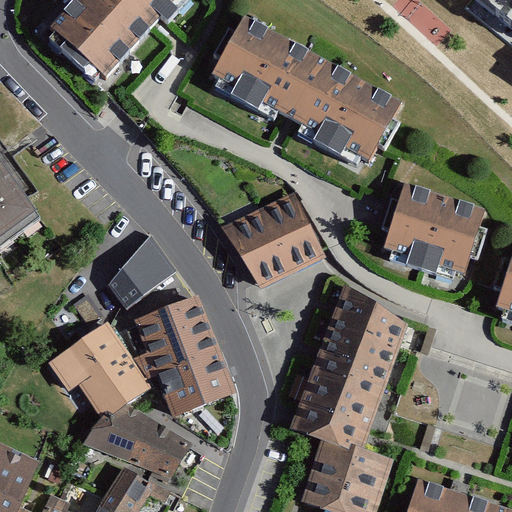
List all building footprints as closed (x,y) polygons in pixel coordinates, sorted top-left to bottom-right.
[(74,0),(50,26),(107,78),(156,24),(161,19),(167,25),(189,0),(74,0)] [(398,116),(242,29),(209,87),(231,100),(224,112),(252,128),(258,117),(284,132),(309,146),(304,155),(335,172),(343,159),(366,172),(398,116)] [(0,163),(0,248),(41,218),(0,163)] [(483,217),(403,191),(394,219),(381,258),(404,265),(400,278),(430,288),(434,276),(461,284),(483,217)] [(321,266),(288,200),(224,231),(258,298),(321,266)] [(176,279),(149,241),(105,291),(124,319),(176,279)] [(511,263),(493,320),(511,326),(511,263)] [(408,321),(350,300),(337,296),(293,419),(286,439),(296,442),(319,450),(357,461),(408,321)] [(116,333),(119,337),(145,385),(154,385),(171,425),(232,403),(196,303),(116,333)] [(97,422),(146,393),(105,328),(57,357),(97,422)] [(82,450),(170,485),(189,448),(120,411),(82,450)] [(16,511),(38,467),(0,448),(0,511),(16,511)] [(357,461),(319,450),(300,511),(378,511),(390,471),(357,461)] [(138,511),(150,494),(122,475),(97,511),(98,511),(138,511)] [(489,511),(453,500),(417,489),(409,511),(489,511)] [(64,511),(65,507),(50,501),(43,511),(64,511)]
